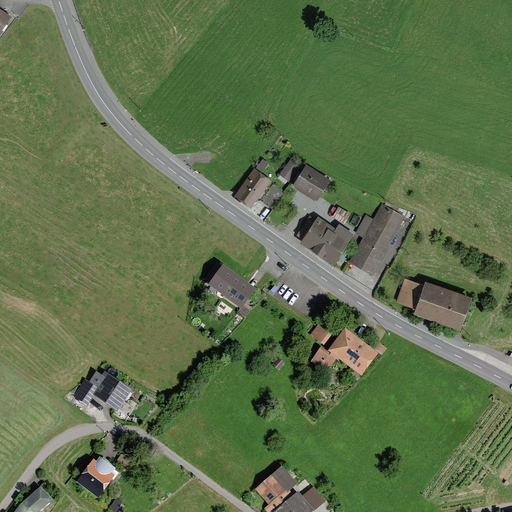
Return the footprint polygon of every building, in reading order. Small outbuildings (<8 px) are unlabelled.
[(0,28),(9,14),(0,8),(0,28)] [(279,174),(288,180),(299,165),(290,158),(279,174)] [(316,202),(330,179),(306,163),(291,186),(316,202)] [(251,207),(271,180),(255,168),(235,195),(251,207)] [(260,200),(272,208),(285,190),(273,182),(260,200)] [(382,202),(373,218),(366,214),(355,233),(362,237),(348,261),(372,274),(406,216),(382,202)] [(334,215),(345,222),(351,213),(340,206),(334,215)] [(333,265),(354,233),(339,223),(335,228),(318,216),(299,243),(333,265)] [(236,279),(217,266),(206,280),(225,294),(236,279)] [(396,302),(416,308),(413,314),(461,331),(473,297),(425,281),(424,284),(405,277),(396,302)] [(251,290),(236,279),(225,294),(240,305),(251,290)] [(250,310),(243,306),(237,314),(244,319),(250,310)] [(335,335),(318,321),(308,334),(325,348),(335,335)] [(380,355),(386,348),(373,338),(368,344),(363,341),(362,342),(343,328),(326,351),(336,358),(360,377),(377,354),(376,353),(377,352),(380,355)] [(309,360),(325,372),(336,358),(326,351),(319,346),(309,360)] [(279,371),(285,364),(278,358),(271,365),(279,371)] [(131,390),(104,372),(102,377),(95,372),(88,382),(84,379),(73,395),(79,401),(87,406),(93,396),(117,412),(131,390)] [(125,449),(116,460),(128,469),(137,457),(125,449)] [(98,459),(95,463),(92,460),(75,483),(98,499),(114,477),(110,475),(114,470),(98,459)] [(263,507),(266,511),(311,511),(313,511),(297,492),(290,498),(286,493),(296,484),(280,465),(254,488),(267,504),(263,507)] [(324,499),(312,486),(301,496),(312,510),(324,499)] [(39,511),(51,502),(39,488),(20,504),(13,511),(39,511)]
